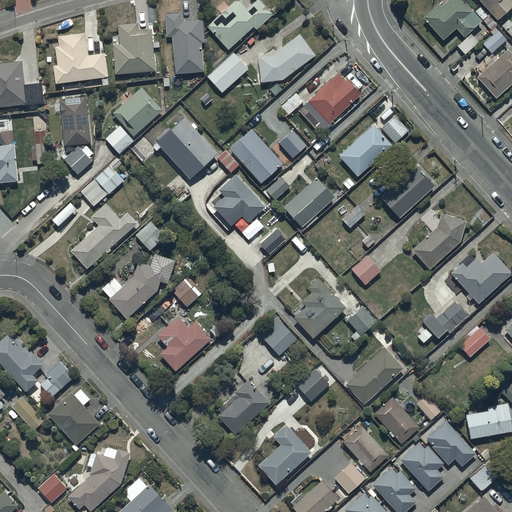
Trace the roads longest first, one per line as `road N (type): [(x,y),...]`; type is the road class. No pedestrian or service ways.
road 1 (residential): [(0,275),(22,278),(39,293),(241,511)]
road 2 (residential): [(511,185),(388,49),(367,0)]
